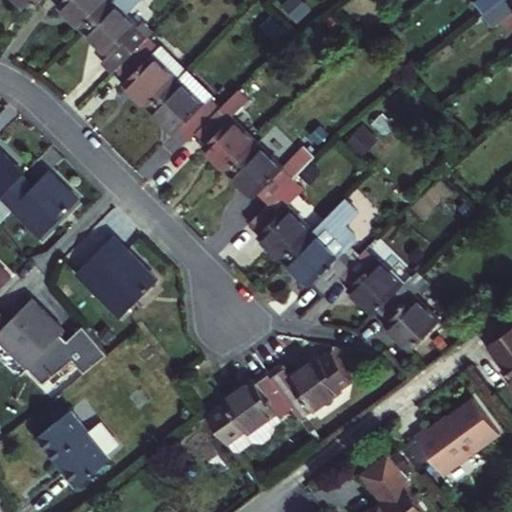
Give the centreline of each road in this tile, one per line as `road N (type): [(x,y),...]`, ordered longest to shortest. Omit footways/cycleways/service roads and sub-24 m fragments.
road 1 (residential): [(248,320),(45,106),(0,75)]
road 2 (residential): [(468,348),(261,511)]
road 3 (unknown): [(44,287),(134,195)]
